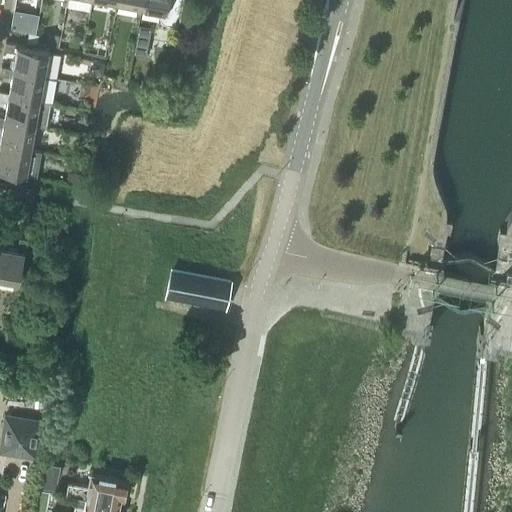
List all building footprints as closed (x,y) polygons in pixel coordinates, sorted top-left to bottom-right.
[(67,0),(66,5),(91,9),(92,0),(67,0)] [(142,0),(117,0),(118,2),(139,6),(138,11),(141,11),(142,6),(142,0)] [(142,0),(142,6),(162,10),(161,15),(162,20),(166,23),(174,24),(178,23),(180,20),(183,0),(142,0)] [(40,32),(30,30),(28,40),(38,41),(40,32)] [(16,52),(13,68),(13,71),(45,76),(49,54),(54,55),(54,53),(49,52),(49,50),(18,45),(18,43),(6,41),(4,50),(16,52)] [(149,44),(136,41),(134,54),(147,57),(149,44)] [(49,54),(45,76),(50,77),(57,78),(61,54),(54,53),(54,55),(49,54)] [(50,77),(45,76),(13,71),(13,68),(1,67),(0,73),(0,74),(11,76),(9,93),(9,94),(50,102),(52,102),(57,78),(50,77)] [(46,126),(50,102),(9,94),(9,93),(0,91),(0,99),(7,101),(5,117),(4,119),(41,125),(46,126)] [(40,128),(41,125),(4,119),(5,117),(0,116),(0,124),(3,125),(0,141),(0,142),(0,143),(31,149),(35,127),(40,128)] [(0,142),(0,141),(0,169),(37,176),(41,151),(31,149),(0,143),(0,142)] [(18,250),(2,247),(0,246),(0,279),(16,282),(15,287),(17,287),(18,282),(19,283),(25,252),(26,252),(28,239),(20,237),(18,250)] [(230,281),(170,270),(165,297),(225,307),(230,281)] [(42,421),(5,415),(0,453),(36,458),(42,421)] [(55,491),(60,466),(44,463),(39,488),(55,491)] [(127,479),(91,472),(89,486),(67,482),(65,495),(77,497),(77,496),(120,504),(121,496),(123,496),(127,479)] [(35,511),(47,511),(48,506),(58,508),(61,496),(39,492),(35,511)] [(118,511),(120,504),(77,496),(77,497),(76,503),(85,504),(83,511),(118,511)]
